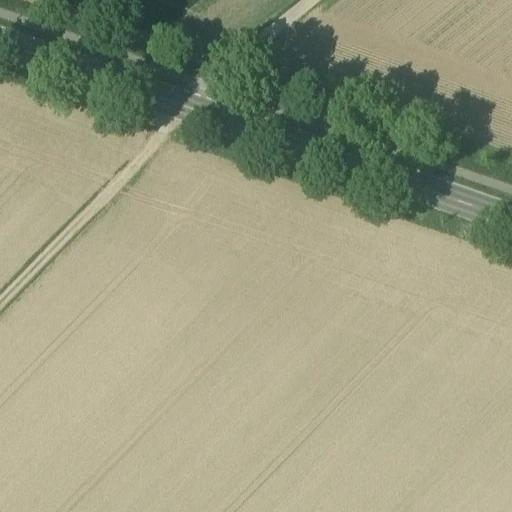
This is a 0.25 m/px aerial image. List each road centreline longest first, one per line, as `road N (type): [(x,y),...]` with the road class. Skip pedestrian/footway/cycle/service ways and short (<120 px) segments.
road 1 (tertiary): [(511,223),(0,43)]
road 2 (track): [(0,302),(181,106),(308,0)]
